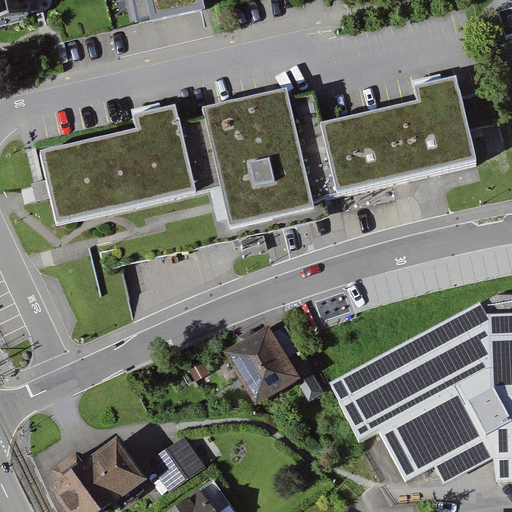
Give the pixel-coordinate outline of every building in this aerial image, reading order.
[(28,0),(0,0),(0,26),(33,19),(28,0)] [(149,0),(154,19),(204,8),(202,0),(149,0)] [(141,138),(43,159),(57,226),(223,190),(232,233),(319,214),(317,205),(480,169),(460,82),(418,91),(422,108),(325,130),(321,113),(293,119),(288,96),(204,115),(206,124),(181,130),(177,113),(137,122),(141,138)] [(511,299),(500,300),(330,390),(361,447),(380,437),(410,488),(435,473),(444,489),(494,460),(497,488),(511,487),(511,299)] [(272,332),(226,358),(256,411),(302,385),(272,332)] [(61,485),(50,493),(64,511),(111,511),(149,485),(119,443),(87,466),(80,458),(55,476),(61,485)] [(185,444),(150,466),(170,497),(205,475),(185,444)] [(216,511),(203,492),(173,511),(216,511)]
